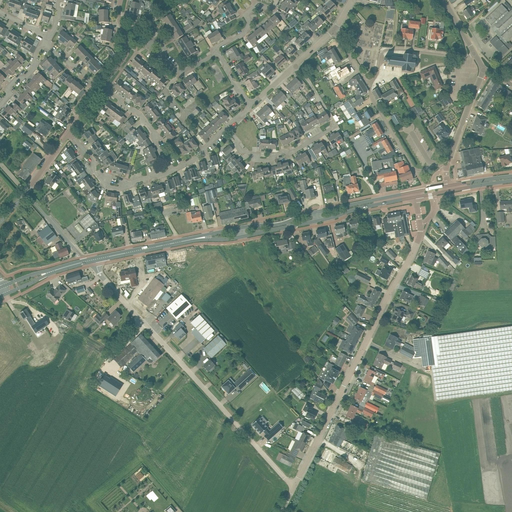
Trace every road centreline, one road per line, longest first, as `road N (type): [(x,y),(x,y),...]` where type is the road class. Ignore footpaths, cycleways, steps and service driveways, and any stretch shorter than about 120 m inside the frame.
road 1 (unclassified): [(293,486),(420,236),(414,194)]
road 2 (unclassified): [(293,486),(88,260)]
road 3 (primary): [(177,242),(318,220)]
road 4 (primary): [(316,211),(177,242)]
road 5 (residential): [(229,127),(241,151),(270,159),(336,125)]
road 6 (residential): [(445,167),(434,162),(415,171),(368,85)]
road 7 (residential): [(368,85),(381,53),(394,48),(475,53)]
road 8 (residential): [(167,172),(129,185),(102,182),(68,134)]
